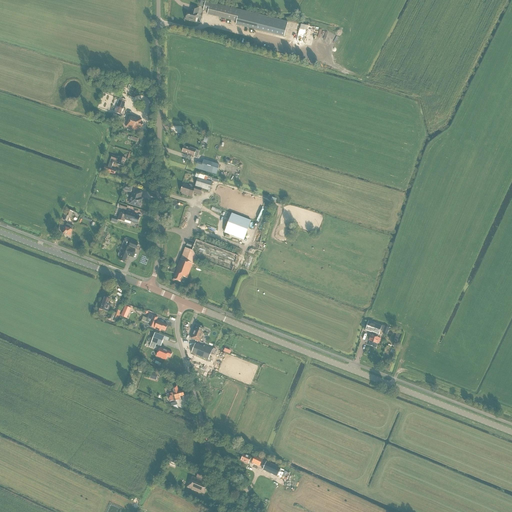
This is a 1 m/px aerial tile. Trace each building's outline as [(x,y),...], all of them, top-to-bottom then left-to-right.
[(284,37),(288,22),(205,1),(203,10),(208,12),(207,14),(236,22),(236,25),(284,37)] [(198,18),(200,9),(199,8),(199,7),(192,6),(191,12),(187,11),(185,20),(196,22),(197,18),(198,18)] [(301,23),(296,40),(303,42),(308,25),(301,23)] [(121,115),(124,106),(126,101),(120,98),(118,104),(115,112),(121,115)] [(142,128),(143,123),(141,123),(142,119),(130,115),(126,127),(134,129),(133,129),(138,131),(139,127),(142,128)] [(190,149),(184,147),(182,152),(188,154),(188,155),(197,158),(200,151),(190,148),(190,149)] [(112,155),(109,164),(113,165),(113,163),(123,166),(126,159),(120,157),(118,157),(118,158),(112,155)] [(206,171),(209,162),(201,159),(200,163),(197,162),(195,168),(206,171)] [(209,162),(206,171),(216,174),(219,165),(209,162)] [(116,170),(105,166),(103,171),(115,175),(116,170)] [(210,191),(212,182),(198,178),(195,186),(193,192),(200,194),(202,188),(210,191)] [(193,192),(195,186),(191,184),(190,187),(183,185),(181,192),(182,192),(182,194),(188,196),(190,191),(192,192),(193,193),(193,192)] [(141,198),(143,192),(134,190),(132,195),(131,194),(128,204),(141,208),(144,199),(141,198)] [(71,217),(73,212),(68,210),(63,220),(67,221),(69,217),(71,217)] [(136,216),(136,214),(127,211),(126,215),(120,213),(118,220),(124,222),(125,220),(138,224),(140,217),(136,216)] [(244,240),(251,221),(231,213),(224,233),(244,240)] [(65,227),(62,233),(70,236),(73,227),(67,224),(65,227)] [(232,271),(240,249),(199,233),(192,251),(185,248),(181,259),(180,259),(176,269),(172,267),(170,272),(175,274),(173,279),(181,282),(183,277),(187,278),(192,264),(195,265),(196,263),(214,269),(215,265),(232,271)] [(129,246),(136,249),(138,244),(131,241),(129,246)] [(133,258),(135,252),(130,250),(131,249),(125,246),(124,249),(122,253),(120,252),(120,253),(119,253),(118,255),(119,255),(118,256),(121,257),(120,261),(124,262),(126,259),(128,256),(133,258)] [(108,312),(111,304),(108,303),(110,299),(104,297),(100,309),(99,311),(103,313),(104,311),(108,312)] [(154,316),(149,314),(146,321),(151,323),(150,327),(154,328),(154,329),(161,331),(161,330),(165,332),(168,325),(164,323),(157,320),(158,317),(154,315),(154,316)] [(368,323),(364,321),(362,328),(366,329),(365,331),(372,333),(371,335),(370,335),(369,338),(368,337),(366,342),(368,343),(367,345),(376,348),(378,343),(379,343),(380,339),(378,338),(382,326),(369,321),(368,323)] [(191,339),(200,342),(204,334),(203,333),(205,328),(197,325),(195,330),(194,330),(191,339)] [(387,334),(389,328),(382,325),(381,331),(383,331),(382,332),(387,334)] [(155,333),(151,343),(161,346),(164,337),(155,333)] [(204,347),(195,343),(191,353),(209,360),(213,349),(205,345),(204,347)] [(165,350),(163,349),(161,354),(163,354),(162,357),(166,359),(167,356),(170,357),(172,353),(165,350)] [(134,388),(137,381),(131,379),(128,385),(134,388)] [(236,390),(219,383),(217,389),(234,395),(236,390)] [(179,392),(177,386),(172,387),(173,392),(176,401),(181,400),(180,397),(184,396),(183,391),(179,392)] [(174,401),(176,401),(173,392),(168,394),(170,402),(174,401)] [(269,474),(270,473),(273,465),(274,464),(263,459),(262,460),(255,456),(254,459),(244,454),(241,460),(248,464),(249,462),(252,463),(253,462),(267,469),(265,472),(269,474)] [(273,465),(270,473),(278,477),(281,468),(273,465)] [(205,480),(207,475),(199,471),(196,477),(205,480)] [(204,482),(192,477),(191,480),(190,479),(186,487),(199,493),(199,492),(205,494),(209,485),(204,483),(204,482)]
